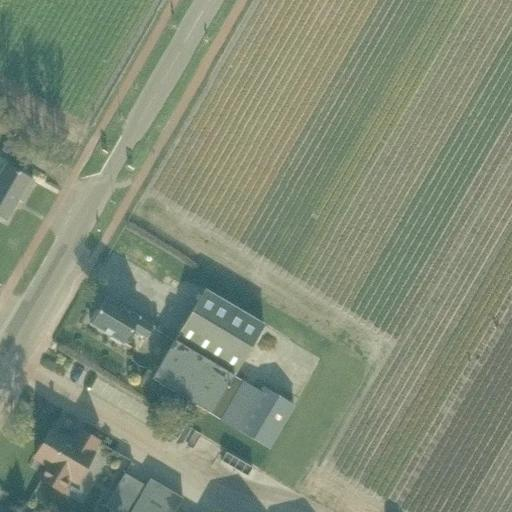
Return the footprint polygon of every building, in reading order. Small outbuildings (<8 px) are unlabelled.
[(2,151),(24,163),(30,152),(8,140),(2,151)] [(4,165),(0,172),(0,217),(6,221),(19,199),(23,201),(34,182),(4,165)] [(205,290),(152,379),(219,420),(239,381),(234,376),(265,325),(205,290)] [(147,339),(153,330),(105,299),(90,323),(110,336),(109,339),(119,345),(120,342),(125,345),(126,342),(129,344),(135,332),(147,339)] [(270,379),(278,363),(268,358),(260,373),(270,379)] [(276,390),(275,438),(298,438),(299,390),(276,390)] [(177,396),(171,407),(182,413),(188,403),(177,396)] [(35,458),(49,466),(41,480),(62,492),(69,479),(76,483),(92,455),(91,454),(97,442),(80,432),(72,445),(50,432),(35,458)] [(125,474),(105,507),(114,511),(130,511),(146,486),(125,474)] [(175,511),(183,498),(150,479),(146,486),(130,511),(175,511)]
